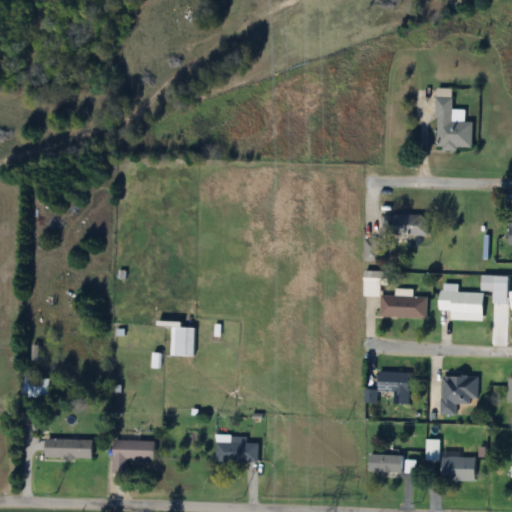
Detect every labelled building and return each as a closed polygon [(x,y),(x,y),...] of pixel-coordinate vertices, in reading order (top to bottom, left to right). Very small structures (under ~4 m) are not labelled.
[(472,122),(462,121),(462,110),(450,110),(451,89),(436,89),(435,149),(471,150),(472,122)] [(427,215),(380,215),(380,236),(427,236),(427,215)] [(481,279),(481,291),(491,291),(491,279),(481,279)] [(481,320),(481,294),(441,293),(440,319),(481,320)] [(426,296),(393,295),(393,296),(379,296),(378,318),(425,319),(426,296)] [(169,356),(193,356),(193,328),(169,328),(169,356)] [(407,405),(407,373),(376,373),(376,392),(392,392),(392,405),(407,405)] [(477,377),(440,377),(440,415),(455,415),(455,404),(477,404),(477,377)] [(48,398),(48,379),(23,379),(23,398),(48,398)] [(256,463),(256,444),(245,444),(245,437),(215,437),(215,463),(256,463)] [(44,460),(90,461),(91,440),(44,439),(44,460)] [(153,461),(153,441),(110,440),(109,474),(126,474),(126,460),(153,461)] [(424,459),(437,459),(437,441),(424,441),(424,459)] [(368,473),(402,473),(402,455),(368,455),(368,473)] [(474,458),(440,457),(440,481),(474,482),(474,458)]
